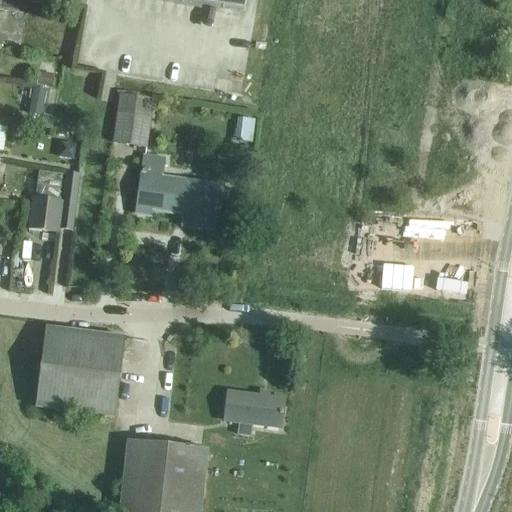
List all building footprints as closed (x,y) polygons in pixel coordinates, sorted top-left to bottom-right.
[(0,0),(0,9),(24,13),(26,0),(24,0),(0,0)] [(175,0),(243,11),(245,0),(175,0)] [(54,75),(37,73),(36,84),(52,87),(54,75)] [(120,102),(114,143),(147,148),(153,107),(120,102)] [(30,103),(28,115),(41,117),(43,105),(30,103)] [(36,123),(35,129),(51,132),(54,119),(42,116),(41,124),(36,123)] [(237,143),(256,145),(259,120),(240,118),(237,143)] [(60,145),(58,159),(72,161),(75,147),(60,145)] [(146,157),(137,214),(151,216),(152,209),(185,214),(184,227),(213,231),(215,214),(218,214),(222,188),(161,179),(164,159),(146,157)] [(79,176),(67,175),(61,232),(73,233),(79,176)] [(32,200),(29,232),(59,235),(63,204),(32,200)] [(124,341),(44,330),(34,409),(113,419),(124,341)] [(237,437),(250,438),(251,426),(278,429),(281,400),(226,394),(223,423),(238,424),(237,437)] [(199,511),(207,453),(127,444),(118,511),(199,511)]
